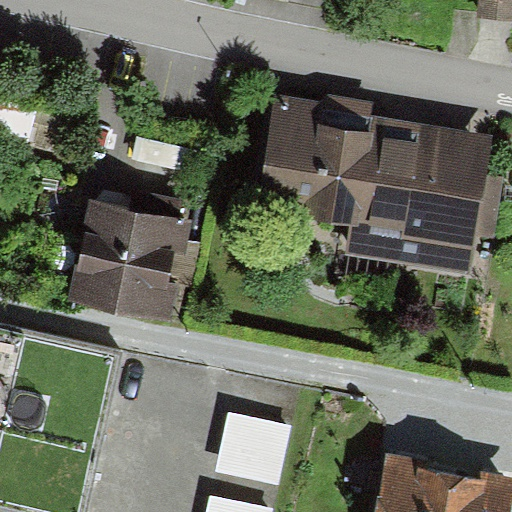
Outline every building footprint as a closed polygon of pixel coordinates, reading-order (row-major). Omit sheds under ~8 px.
[(510,0),(472,0),(472,8),(510,8),(510,0)] [(487,114),(265,80),(250,181),(345,196),(338,239),(465,258),(487,114)] [(183,197),(80,178),(61,279),(164,298),(183,197)] [(0,505),(29,511),(78,511),(114,356),(0,328),(0,505)] [(232,414),(220,472),(278,485),(290,426),(232,414)] [(495,511),(506,457),(383,434),(367,511),(495,511)] [(213,495),(208,511),(272,511),(273,509),(213,495)]
